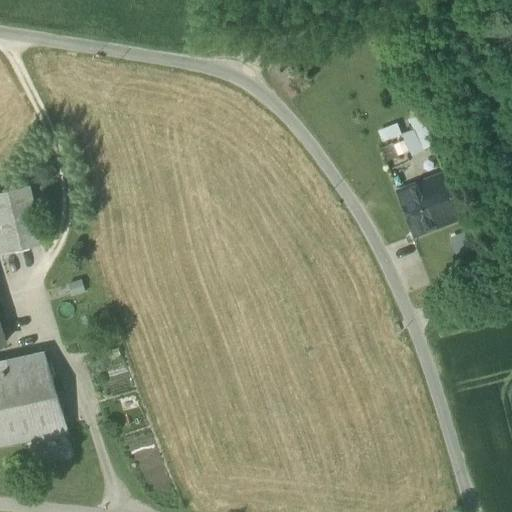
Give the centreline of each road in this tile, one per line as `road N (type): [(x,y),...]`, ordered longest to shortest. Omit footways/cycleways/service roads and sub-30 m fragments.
road 1 (unclassified): [(0,34),(227,74),(294,126),(355,204),(410,319),(467,511)]
road 2 (track): [(436,0),(227,74)]
